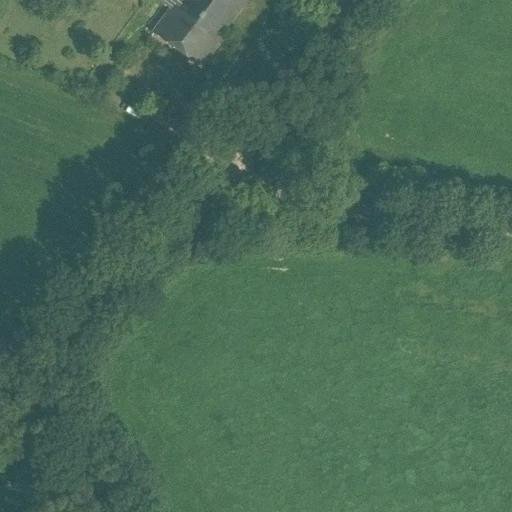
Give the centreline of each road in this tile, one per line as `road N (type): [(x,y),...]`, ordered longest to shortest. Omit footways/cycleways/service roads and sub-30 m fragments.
road 1 (track): [(0,469),(57,354),(104,295),(235,174)]
road 2 (track): [(235,174),(383,214),(511,226)]
road 3 (track): [(235,174),(357,0)]
